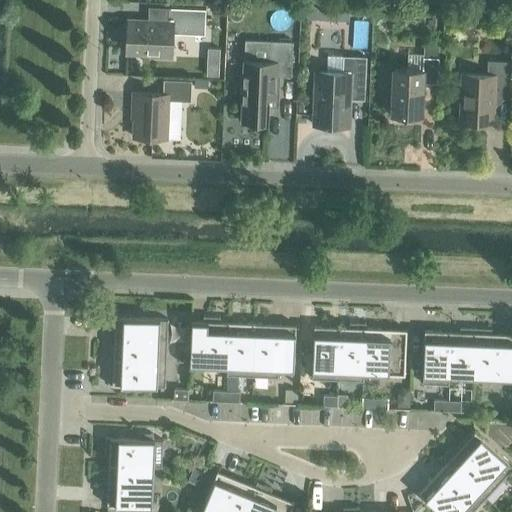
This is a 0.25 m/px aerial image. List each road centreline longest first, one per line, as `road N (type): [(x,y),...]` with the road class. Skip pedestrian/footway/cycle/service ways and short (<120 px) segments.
road 1 (residential): [(56,281),(511,307)]
road 2 (residential): [(511,187),(89,171)]
road 3 (residential): [(236,435),(395,446),(388,468),(324,482)]
road 4 (residential): [(48,421),(236,435)]
road 5 (residential): [(89,171),(95,0)]
road 6 (residential): [(48,421),(56,281)]
